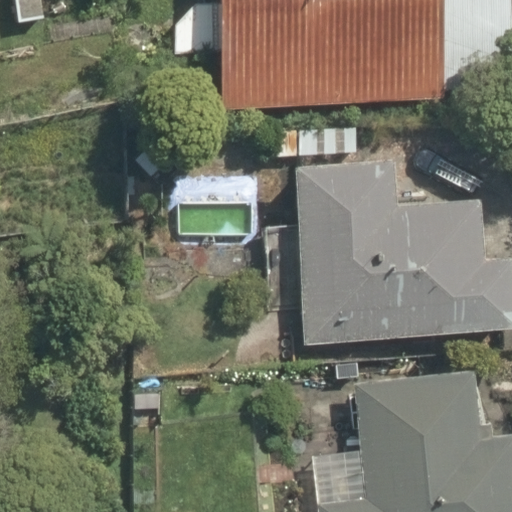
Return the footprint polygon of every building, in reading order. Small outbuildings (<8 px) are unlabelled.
[(9,0),(12,24),(37,22),(34,0),(9,0)] [(212,0),(218,114),(511,99),(505,0),(212,0)] [(170,23),(171,52),(212,51),(209,5),(186,6),(170,23)] [(311,158),(357,155),(355,130),(310,133),(311,158)] [(251,163),(292,159),(289,132),(248,137),(251,163)] [(286,168),(301,346),(510,329),(504,258),(477,260),(472,200),(388,207),(384,160),(286,168)] [(308,456),(314,511),(511,511),(511,484),(507,434),(473,438),(466,371),(348,383),(355,451),(308,456)]
